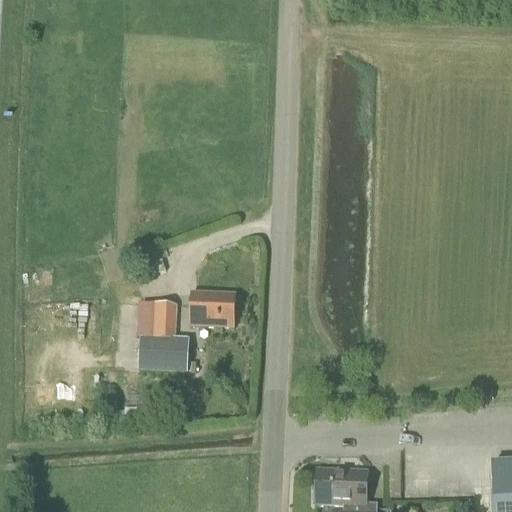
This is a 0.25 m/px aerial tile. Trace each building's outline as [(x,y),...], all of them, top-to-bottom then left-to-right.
[(145,280),(166,274),(162,262),(168,261),(164,249),(146,254),(150,266),(141,269),(145,280)] [(234,332),(236,298),(191,296),(189,330),(234,332)] [(188,376),(189,342),(176,341),(178,309),(139,307),(137,341),(140,341),(138,374),(188,376)] [(511,511),(511,464),(495,465),(497,511),(511,511)] [(375,511),(376,508),(366,508),(368,475),(317,473),(316,507),(351,508),(351,511),(375,511)]
